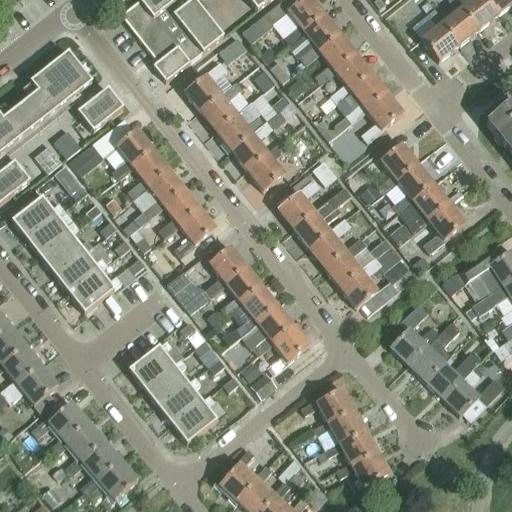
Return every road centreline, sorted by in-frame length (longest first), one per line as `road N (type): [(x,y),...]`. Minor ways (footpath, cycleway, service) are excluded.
road 1 (residential): [(70,11),(348,355)]
road 2 (residential): [(177,490),(0,264)]
road 3 (residential): [(348,355),(177,490)]
road 4 (residential): [(429,110),(345,0)]
road 5 (residential): [(511,214),(429,110)]
